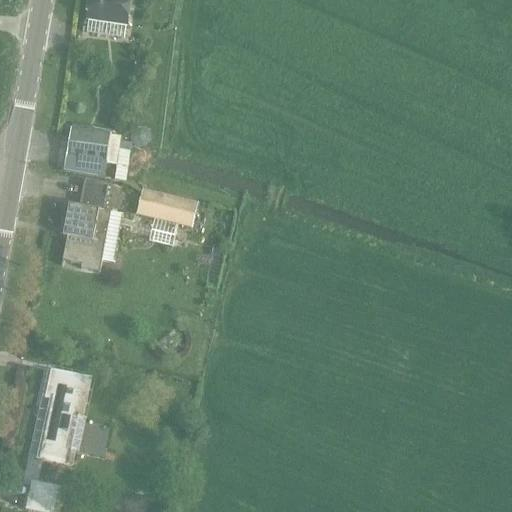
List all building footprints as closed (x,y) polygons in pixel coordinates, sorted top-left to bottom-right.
[(91,0),(88,21),(86,34),(124,40),(126,27),(128,27),(131,0),(91,0)] [(67,159),(66,172),(105,179),(107,165),(112,135),(72,129),(67,159)] [(100,274),(102,263),(115,266),(124,216),(103,212),(108,188),(85,184),(80,208),(70,206),(64,237),(68,237),(63,267),(100,274)] [(192,227),(197,206),(145,193),(140,215),(192,227)] [(214,246),(212,256),(220,257),(222,248),(214,246)] [(47,412),(39,446),(44,447),(41,461),(70,468),(74,452),(65,450),(72,419),(81,421),(89,381),(51,372),(45,399),(54,401),(52,413),(47,412)] [(61,511),(65,498),(36,492),(33,508),(52,511),(61,511)]
